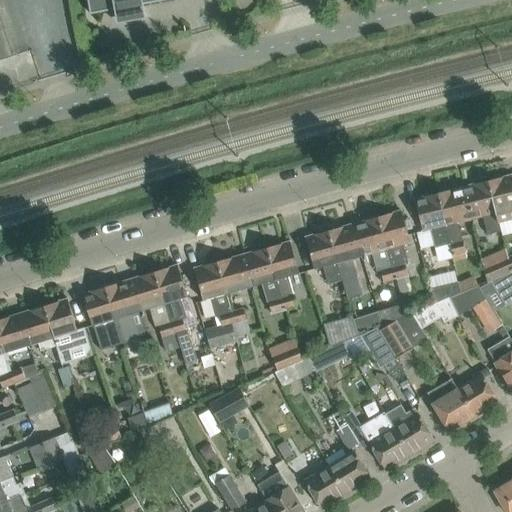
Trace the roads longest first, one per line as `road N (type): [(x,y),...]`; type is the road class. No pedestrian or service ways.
road 1 (tertiary): [(511,131),(0,278)]
road 2 (unclassified): [(0,130),(459,0)]
